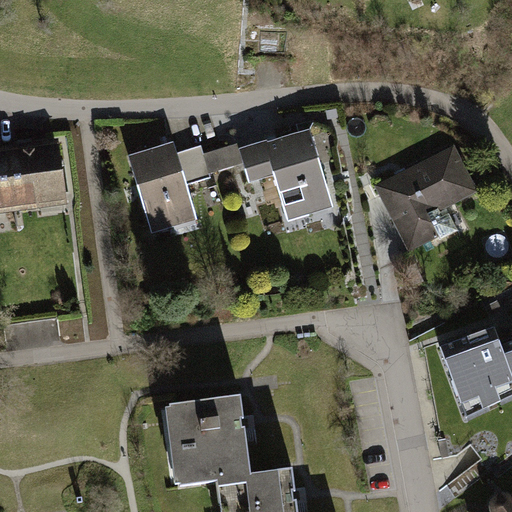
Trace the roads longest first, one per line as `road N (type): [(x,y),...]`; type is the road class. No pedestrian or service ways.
road 1 (residential): [(0,104),(83,114),(396,93),(472,116),(511,165)]
road 2 (residential): [(328,320),(370,332),(396,359),(422,511)]
